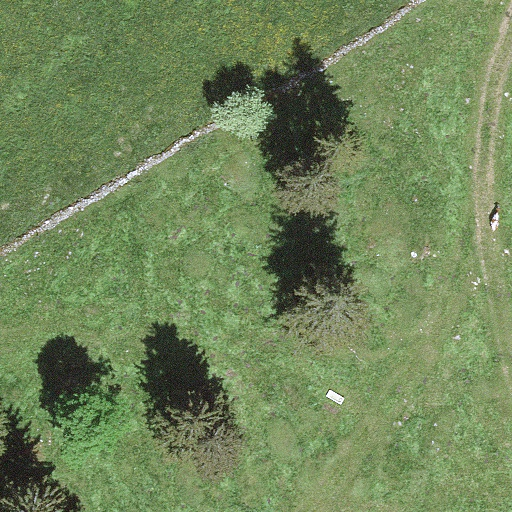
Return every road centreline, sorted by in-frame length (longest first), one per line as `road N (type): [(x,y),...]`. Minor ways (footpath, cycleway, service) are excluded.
road 1 (track): [(486,248),(286,511)]
road 2 (track): [(511,34),(482,156),(486,248),(511,351)]
